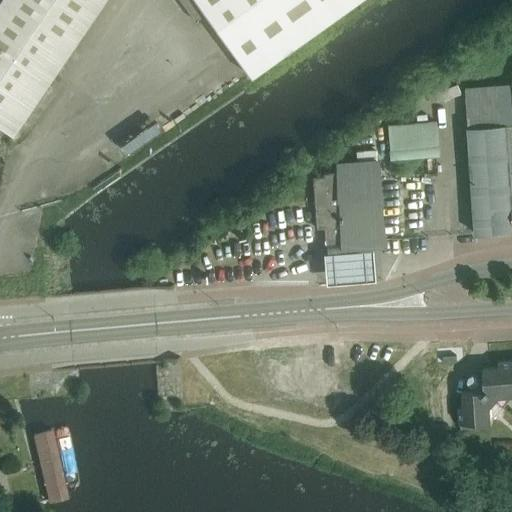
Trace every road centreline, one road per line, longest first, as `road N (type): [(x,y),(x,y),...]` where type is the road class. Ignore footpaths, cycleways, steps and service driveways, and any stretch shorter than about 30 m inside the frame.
road 1 (tertiary): [(0,340),(311,312)]
road 2 (tertiary): [(311,312),(475,312)]
road 3 (tertiary): [(438,282),(311,312)]
